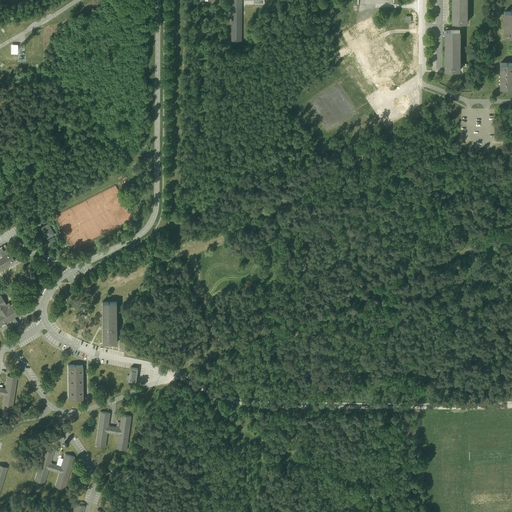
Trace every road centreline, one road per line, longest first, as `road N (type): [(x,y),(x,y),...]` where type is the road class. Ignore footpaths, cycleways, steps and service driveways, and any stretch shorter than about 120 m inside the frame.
road 1 (track): [(511,230),(184,367),(179,377)]
road 2 (track): [(251,511),(244,453),(207,391)]
